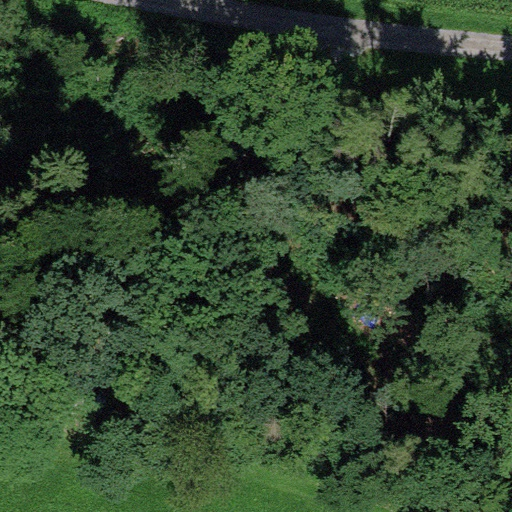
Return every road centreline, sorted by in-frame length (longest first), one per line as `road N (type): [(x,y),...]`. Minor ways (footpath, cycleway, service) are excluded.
road 1 (track): [(23,461),(309,28)]
road 2 (track): [(511,54),(394,43),(144,0)]
